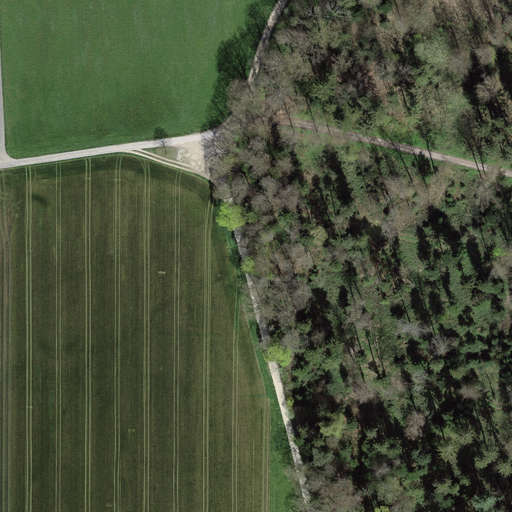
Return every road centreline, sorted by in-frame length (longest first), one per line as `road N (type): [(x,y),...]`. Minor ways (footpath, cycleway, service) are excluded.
road 1 (track): [(288,0),(235,122),(260,310),(309,511)]
road 2 (track): [(511,170),(273,118),(235,122)]
road 3 (unclassified): [(235,122),(186,138),(1,165)]
